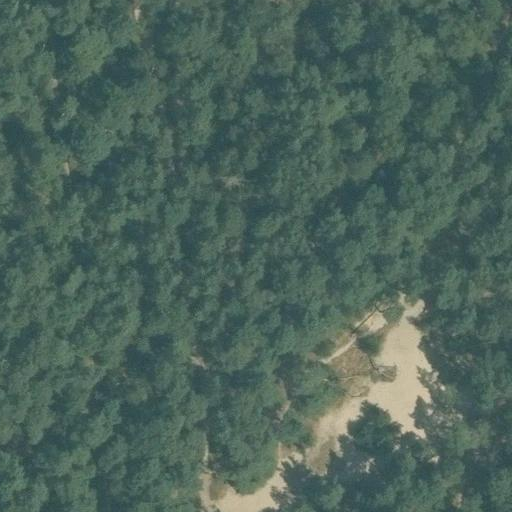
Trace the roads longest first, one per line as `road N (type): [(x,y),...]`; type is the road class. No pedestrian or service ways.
road 1 (unknown): [(201,511),(203,403),(138,0)]
road 2 (track): [(98,511),(37,75),(34,0)]
